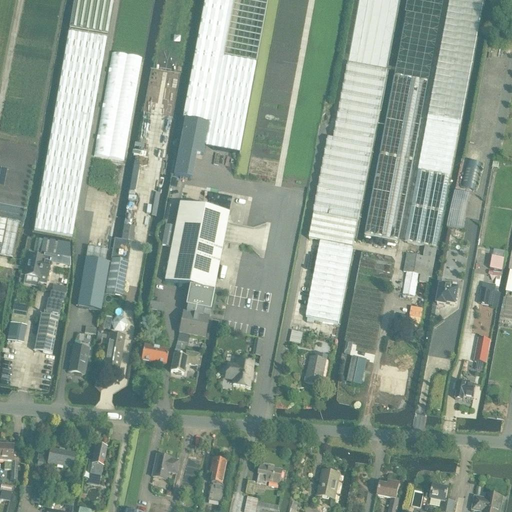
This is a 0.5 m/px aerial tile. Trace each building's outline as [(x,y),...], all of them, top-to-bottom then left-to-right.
[(113,0),(73,0),(69,28),(107,35),(113,0)] [(204,0),(182,119),(185,119),(209,124),(204,149),(238,155),(267,0),(204,0)] [(449,0),(405,243),(437,249),(483,1),(477,0),(449,0)] [(63,64),(53,121),(48,147),(43,177),(34,231),(72,237),(76,214),(81,189),(91,128),(101,76),(107,40),(69,33),(63,64)] [(386,72),(348,64),(333,140),(327,138),(312,216),(358,224),(386,72)] [(428,83),(394,76),(364,236),(398,242),(428,83)] [(204,149),(209,124),(185,119),(179,151),(203,155),(204,149)] [(467,161),(461,188),(475,192),(482,165),(467,161)] [(2,167),(0,178),(0,218),(20,222),(30,173),(2,167)] [(179,204),(164,283),(189,287),(185,308),(187,308),(186,313),(183,313),(178,334),(204,339),(208,318),(213,294),(229,214),(179,204)] [(306,319),(338,325),(352,249),(358,224),(312,216),(307,240),(320,242),(306,319)] [(0,219),(0,256),(12,259),(19,223),(0,219)] [(124,226),(121,241),(131,243),(134,228),(124,226)] [(165,226),(162,246),(169,247),(173,228),(165,226)] [(112,260),(106,294),(122,297),(131,243),(121,241),(115,240),(111,260),(112,260)] [(40,254),(70,259),(69,246),(43,241),(40,254)] [(85,260),(77,308),(100,312),(104,293),(109,264),(105,264),(107,252),(88,248),(86,260),(85,260)] [(407,273),(403,295),(415,297),(419,276),(420,276),(419,282),(427,284),(428,277),(431,278),(436,250),(425,248),(423,258),(407,255),(404,273),(407,273)] [(30,254),(25,277),(39,280),(39,283),(46,285),(48,278),(52,260),(44,258),(45,257),(30,254)] [(490,270),(502,272),(504,260),(492,258),(490,270)] [(478,305),(496,308),(498,295),(493,294),(494,288),(482,286),(478,305)] [(458,290),(440,287),(437,305),(446,306),(446,305),(455,306),(458,290)] [(47,300),(44,317),(57,319),(58,319),(59,320),(62,303),(64,304),(65,295),(64,295),(51,293),(50,293),(49,301),(47,300)] [(149,311),(163,314),(164,306),(151,303),(149,311)] [(34,352),(49,355),(51,355),(58,319),(57,319),(44,317),(40,316),(34,352)] [(114,332),(123,333),(128,327),(124,319),(116,318),(111,325),(114,332)] [(10,325),(7,341),(23,344),(26,328),(10,325)] [(289,343),(300,345),(302,334),(292,331),(289,343)] [(101,341),(100,346),(107,347),(103,369),(119,372),(125,338),(109,335),(108,336),(102,335),(101,341)] [(478,339),(474,363),(486,366),(491,342),(478,339)] [(88,351),(80,349),(80,343),(74,342),(74,348),(73,348),(69,373),(84,376),(88,351)] [(170,373),(183,376),(185,365),(197,367),(199,355),(186,353),(185,359),(179,358),(180,352),(181,345),(177,344),(175,351),(174,351),(170,373)] [(165,366),(168,351),(144,347),(141,362),(165,366)] [(311,359),(305,384),(321,388),(327,357),(317,355),(316,360),(311,359)] [(352,358),(347,383),(354,384),(355,380),(362,382),(366,361),(352,358)] [(252,365),(228,361),(225,379),(233,381),(232,386),(248,388),(252,365)] [(382,374),(379,391),(388,392),(387,394),(394,395),(395,394),(404,396),(406,382),(409,383),(411,372),(397,370),(396,377),(382,374)] [(464,402),(464,400),(473,401),(475,386),(470,385),(470,387),(456,384),(455,393),(456,394),(455,400),(464,402)] [(0,447),(0,463),(4,464),(4,471),(11,472),(10,481),(17,482),(18,464),(12,464),(13,448),(0,447)] [(89,462),(86,474),(90,474),(90,475),(101,478),(106,449),(95,447),(92,462),(89,462)] [(50,450),(47,466),(72,471),(75,455),(50,450)] [(170,459),(156,457),(152,478),(166,481),(167,474),(176,476),(179,462),(170,461),(170,459)] [(213,476),(208,502),(221,505),(224,487),(221,486),(225,463),(212,461),(209,476),(213,476)] [(257,485),(266,487),(267,483),(280,486),(283,472),(269,469),(270,467),(261,465),(257,485)] [(318,497),(334,501),(339,477),(323,473),(318,497)] [(246,495),(253,496),(255,484),(248,483),(246,495)] [(396,501),(399,485),(388,483),(388,487),(380,485),(377,498),(391,500),(388,511),(396,511),(399,501),(396,501)] [(441,503),(439,511),(452,511),(454,503),(445,501),(448,491),(433,487),(430,501),(441,503)] [(476,511),(499,511),(502,499),(486,496),(485,502),(481,501),(481,500),(475,499),(472,511),(476,511)] [(248,498),(244,511),(256,511),(257,507),(258,503),(259,500),(248,498)]
